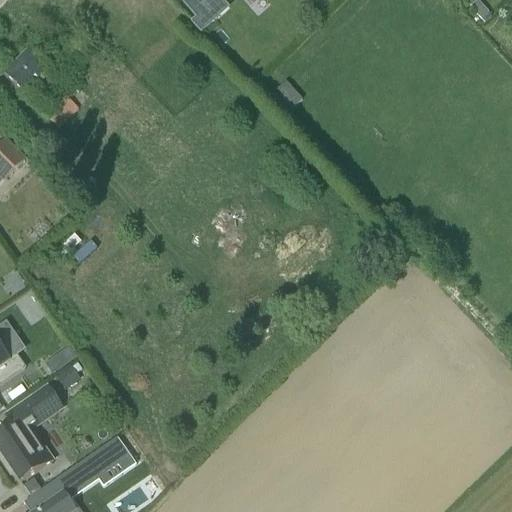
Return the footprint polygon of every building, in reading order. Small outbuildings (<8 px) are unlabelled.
[(178,0),(197,22),(209,11),(199,0),(178,0)] [(478,2),(471,8),(482,20),(488,14),(478,2)] [(112,59),(91,38),(66,64),(69,67),(55,81),(48,74),(51,70),(31,50),(4,77),(24,97),(28,94),(50,116),(72,107),(77,102),(68,94),(82,80),(87,84),(112,59)] [(292,111),(302,102),(280,78),(276,82),(281,88),(276,93),(292,111)] [(78,113),(72,107),(50,116),(45,121),(61,136),(64,133),(61,129),(78,113)] [(5,143),(0,147),(0,181),(4,186),(26,163),(5,143)] [(0,348),(0,388),(26,371),(16,357),(9,361),(0,348)] [(69,350),(44,366),(52,378),(77,361),(69,350)] [(80,383),(71,370),(55,380),(65,394),(70,390),(80,383)] [(21,485),(53,464),(31,433),(63,411),(48,390),(5,419),(12,429),(0,437),(0,462),(10,477),(14,475),(21,485)] [(127,438),(102,458),(116,476),(141,457),(127,438)] [(34,482),(24,489),(31,499),(41,492),(34,482)] [(74,511),(64,497),(41,511),(74,511)]
